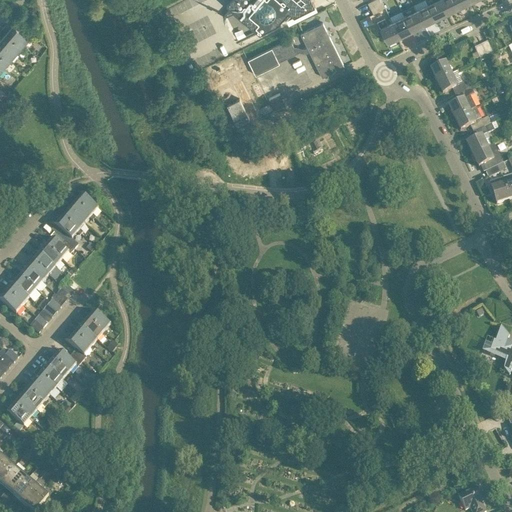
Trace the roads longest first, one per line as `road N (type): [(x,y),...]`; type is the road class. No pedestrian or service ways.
road 1 (unclassified): [(508,511),(407,296),(414,272),(479,239)]
road 2 (unclassified): [(208,511),(219,451),(222,321),(207,184)]
road 3 (residential): [(479,239),(482,219),(427,107),(382,72)]
road 4 (residential): [(366,321),(383,296),(382,266),(355,163)]
road 5 (unclassified): [(207,184),(313,194),(355,163)]
road 6 (residential): [(382,72),(511,7)]
